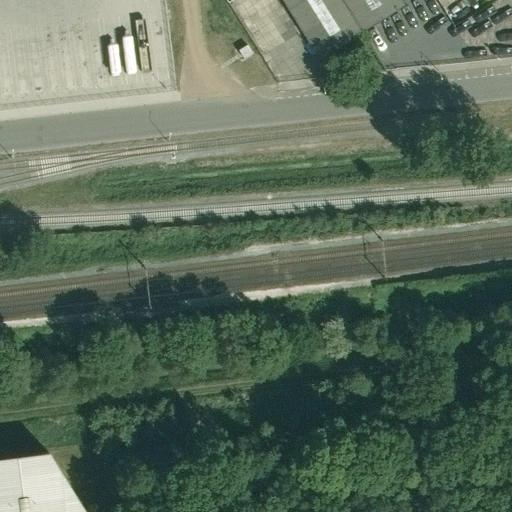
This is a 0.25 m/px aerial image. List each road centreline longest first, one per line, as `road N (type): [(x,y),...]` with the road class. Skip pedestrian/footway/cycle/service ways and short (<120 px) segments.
road 1 (track): [(511,356),(0,420)]
road 2 (unclassified): [(0,139),(511,84)]
